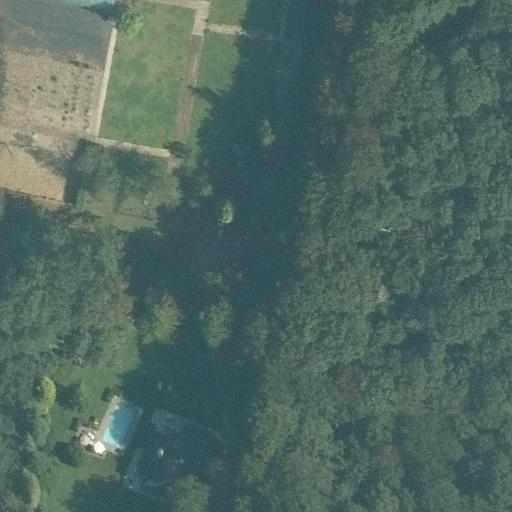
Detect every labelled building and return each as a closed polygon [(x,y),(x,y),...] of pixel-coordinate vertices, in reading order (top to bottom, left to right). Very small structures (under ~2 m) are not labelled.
[(283,32),(283,34),(300,37),(306,0),(290,0),(284,32),(283,32)] [(258,164),(232,160),(228,189),(254,193),(258,164)] [(312,173),(298,170),(287,242),(301,244),(312,173)] [(94,346),(84,348),(87,360),(94,359),(96,354),(94,346)] [(151,494),(155,485),(185,497),(191,481),(197,484),(203,469),(199,467),(204,456),(207,457),(213,443),(186,431),(180,447),(167,442),(159,463),(157,466),(161,468),(154,485),(138,478),(134,487),(151,494)]
